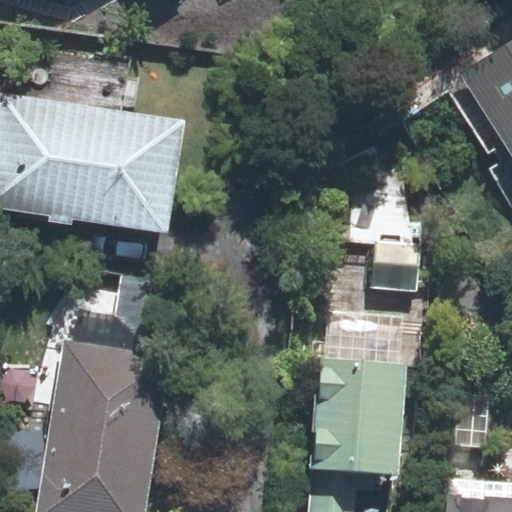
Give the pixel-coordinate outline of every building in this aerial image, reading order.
[(511,47),(457,81),(511,172),(511,47)] [(182,132),(2,98),(0,108),(0,216),(44,225),(43,232),(62,236),(63,228),(161,246),(182,132)] [(422,244),(372,242),(370,297),(420,299),(422,244)] [(63,346),(46,438),(39,438),(0,440),(0,483),(1,500),(36,498),(33,511),(142,511),(169,365),(63,346)] [(402,376),(317,369),(307,478),(311,478),(308,511),(354,511),(357,485),(392,488),(402,376)] [(511,511),(511,506),(445,501),(443,511),(511,511)]
